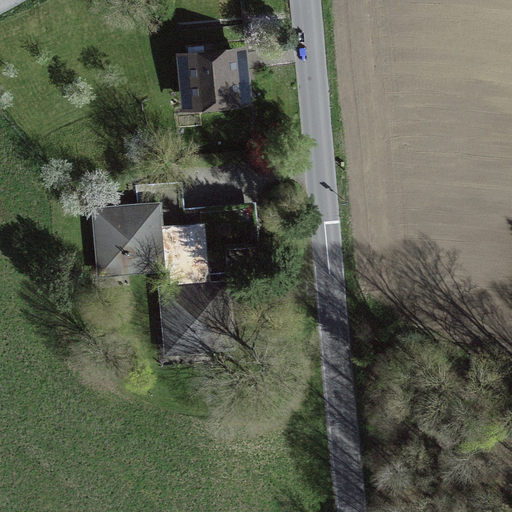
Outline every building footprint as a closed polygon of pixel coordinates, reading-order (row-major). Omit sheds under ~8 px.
[(0,0),(0,10),(18,0),(0,0)] [(231,10),(180,19),(182,36),(234,27),(231,10)] [(248,53),(181,60),(187,116),(253,109),(248,53)] [(142,209),(94,213),(99,272),(174,266),(206,264),(224,263),(223,245),(257,242),(254,210),(194,214),(195,224),(176,225),(173,184),(140,187),(142,209)] [(176,292),(163,293),(169,361),(238,355),(233,286),(208,288),(206,264),(174,266),(176,292)]
